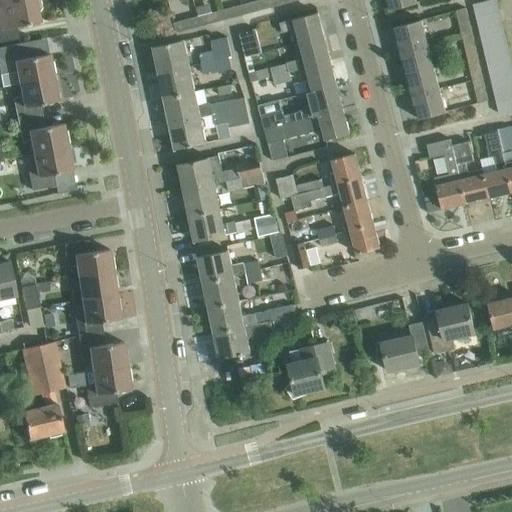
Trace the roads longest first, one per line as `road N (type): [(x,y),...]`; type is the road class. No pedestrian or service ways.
road 1 (tertiary): [(511,394),(180,476)]
road 2 (unclassified): [(180,476),(137,204)]
road 3 (residential): [(419,266),(353,0)]
road 4 (unclassified): [(137,204),(96,0)]
road 5 (tertiary): [(309,511),(511,465)]
road 6 (tertiary): [(180,476),(29,511)]
road 7 (residential): [(0,232),(137,204)]
